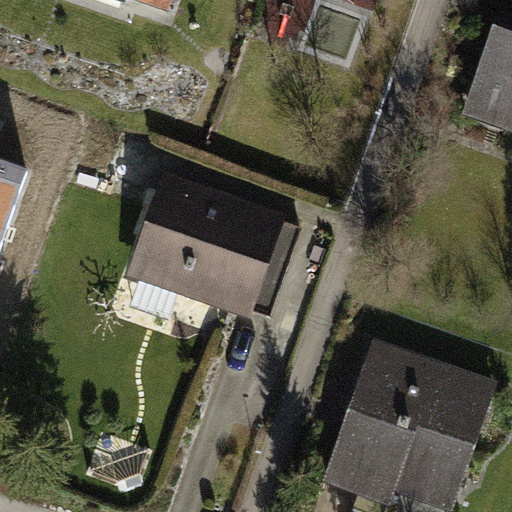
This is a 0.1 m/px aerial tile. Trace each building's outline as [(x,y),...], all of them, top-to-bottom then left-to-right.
[(511,18),(500,14),(469,101),(511,115),(507,127),(511,129),(511,18)] [(0,266),(35,167),(0,154),(0,119),(0,266)] [(119,179),(130,144),(60,122),(49,156),(119,179)] [(286,216),(162,175),(128,277),(251,318),(254,309),(273,315),(302,229),(284,223),(286,216)] [(495,389),(375,347),(328,479),(391,501),(396,489),(452,509),(495,389)]
